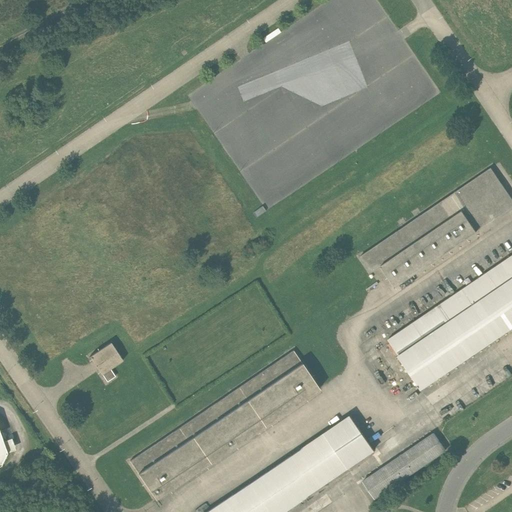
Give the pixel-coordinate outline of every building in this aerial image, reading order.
[(511,208),(511,198),(492,170),(361,257),(370,272),(380,265),(395,287),(511,208)] [(511,255),(388,339),(399,355),(398,355),(420,388),(511,326),(511,255)] [(111,342),(90,356),(107,381),(115,375),(111,369),(123,360),(111,342)] [(321,390),(294,351),(130,462),(156,500),(321,390)] [(280,511),(374,450),(351,416),(207,511),(280,511)] [(437,432),(363,481),(375,499),(449,449),(437,432)]
